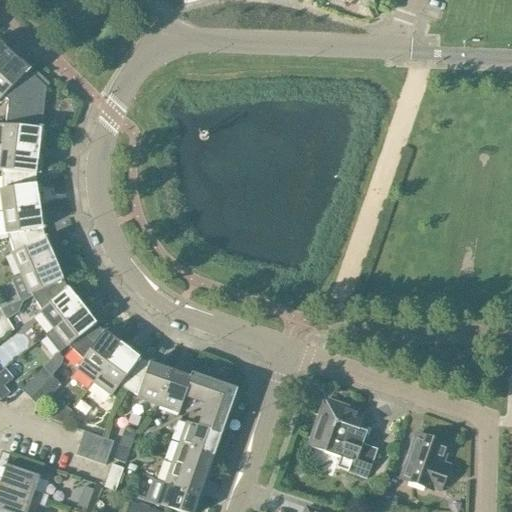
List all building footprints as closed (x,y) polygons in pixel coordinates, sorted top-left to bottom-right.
[(0,66),(11,55),(4,49),(7,46),(0,39),(0,66)] [(0,97),(26,70),(29,67),(21,59),(18,62),(11,55),(0,66),(0,97)] [(45,88),(48,85),(40,77),(37,80),(26,70),(0,97),(0,99),(3,97),(8,102),(5,126),(0,125),(0,126),(40,131),(45,88)] [(40,132),(40,131),(0,126),(0,147),(38,152),(39,143),(43,144),(44,132),(40,132)] [(37,162),(38,152),(0,147),(0,148),(2,149),(0,167),(0,170),(1,171),(1,169),(19,171),(18,189),(36,186),(35,185),(35,175),(35,173),(39,174),(41,162),(37,162)] [(36,187),(36,186),(18,189),(19,171),(1,169),(1,171),(1,190),(0,190),(3,212),(39,207),(37,198),(41,197),(40,186),(36,187)] [(29,247),(45,240),(45,239),(42,230),(42,228),(46,227),(44,216),(40,217),(39,207),(3,212),(6,235),(7,235),(7,233),(24,231),(29,247)] [(45,241),(45,240),(29,247),(24,231),(7,233),(7,235),(13,253),(12,254),(21,274),(53,260),(50,251),(53,250),(49,239),(45,241)] [(55,301),(68,290),(68,289),(62,281),(62,279),(65,278),(61,267),(57,269),(53,260),(21,274),(29,295),(30,295),(32,297),(30,293),(46,286),(55,301)] [(69,291),(68,290),(55,301),(46,286),(30,293),(32,297),(40,311),(39,312),(53,329),(81,307),(76,300),(79,297),(72,288),(69,291)] [(93,347),(104,333),(103,332),(95,325),(94,324),(97,321),(90,312),(87,314),(81,307),(53,329),(67,347),(68,346),(67,345),(81,335),(93,347)] [(0,323),(0,338),(13,331),(7,320),(0,323)] [(93,383),(121,345),(113,340),(116,336),(107,330),(104,333),(93,347),(81,335),(67,345),(68,346),(82,360),(75,369),(93,383)] [(143,380),(149,364),(148,364),(139,359),(137,358),(140,355),(131,348),(128,351),(121,345),(93,383),(111,396),(118,387),(120,388),(117,386),(127,372),(143,380)] [(157,405),(169,371),(160,368),(162,364),(151,360),(150,364),(149,364),(143,380),(127,372),(117,386),(120,388),(136,396),(136,397),(157,405)] [(30,399),(51,377),(42,368),(21,391),(30,399)] [(183,396),(191,375),(179,370),(178,374),(169,371),(157,405),(179,412),(184,396),(183,396)] [(205,405),(236,390),(209,381),(211,377),(200,373),(199,377),(191,375),(183,396),(184,396),(204,404),(205,405)] [(30,399),(39,408),(61,386),(51,377),(30,399)] [(199,428),(220,436),(223,428),(227,429),(231,418),(227,417),(236,390),(205,405),(206,408),(199,427),(199,428)] [(340,408),(344,397),(343,396),(339,408),(325,403),(320,417),(309,413),(309,414),(320,418),(312,439),(301,435),(301,437),(312,440),(311,444),(325,450),(323,453),(338,458),(334,469),(366,480),(377,450),(354,442),(367,405),(366,404),(362,416),(340,408)] [(199,428),(199,427),(187,423),(180,444),(213,456),(220,436),(199,428)] [(132,442),(134,438),(135,434),(124,430),(121,438),(132,442)] [(79,444),(109,454),(113,442),(83,432),(79,444)] [(446,473),(448,468),(440,465),(447,446),(416,435),(401,480),(431,491),(432,487),(440,490),(444,479),(443,479),(445,472),(446,473)] [(130,449),(132,442),(121,438),(118,445),(130,449)] [(105,466),(109,454),(79,444),(75,456),(105,466)] [(206,476),(213,456),(180,444),(172,464),(206,476)] [(127,456),(130,449),(118,445),(116,453),(127,456)] [(124,464),(127,456),(116,453),(113,460),(124,464)] [(199,496),(206,476),(172,464),(165,484),(199,496)] [(5,465),(0,479),(0,486),(32,497),(30,503),(37,505),(41,494),(34,492),(39,477),(5,465)] [(109,473),(120,477),(122,469),(111,465),(109,473)] [(117,484),(120,477),(109,473),(106,480),(117,484)] [(114,492),(117,484),(106,480),(103,488),(114,492)] [(176,511),(193,511),(199,496),(165,484),(158,506),(176,511)] [(0,486),(0,508),(12,511),(26,511),(30,503),(32,497),(0,486)] [(84,488),(81,496),(90,499),(93,492),(84,488)] [(41,494),(37,505),(44,507),(47,497),(41,494)] [(395,499),(379,499),(379,510),(395,510),(395,499)] [(156,511),(129,502),(125,511),(156,511)]
